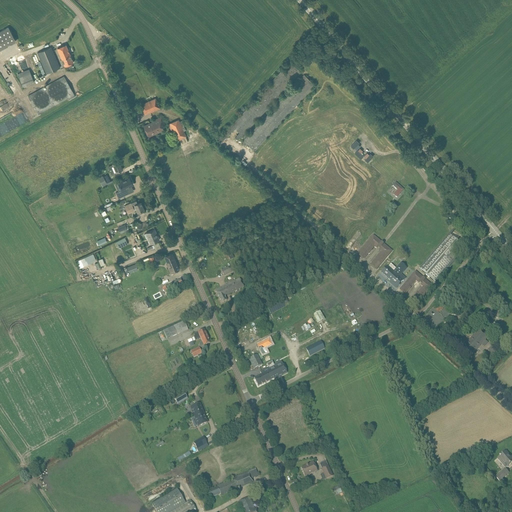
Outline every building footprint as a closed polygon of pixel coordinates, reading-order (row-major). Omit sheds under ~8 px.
[(0,50),(16,42),(8,27),(0,31),(0,50)] [(57,48),(65,66),(73,63),(66,45),(57,48)] [(37,53),(46,74),(60,68),(51,47),(37,53)] [(301,72),(290,62),(229,128),(228,127),(220,135),(217,139),(221,143),(232,131),(237,136),(235,138),(238,140),(301,72)] [(18,76),(23,87),(34,82),(30,71),(18,76)] [(246,144),(254,151),(315,85),(304,75),(242,143),(244,146),(246,144)] [(38,114),(74,94),(64,76),(28,96),(38,114)] [(141,112),(143,111),(145,115),(160,108),(155,98),(140,105),(142,108),(140,109),(141,112)] [(158,120),(143,126),(148,137),(163,130),(162,127),(165,126),(161,117),(158,118),(158,120)] [(186,137),(183,131),(185,130),(181,121),(179,122),(178,120),(170,123),(175,136),(174,137),(176,141),(186,137)] [(359,143),(356,141),(351,147),(354,149),(359,143)] [(357,151),(355,154),(361,159),(363,156),(357,151)] [(373,157),(370,154),(364,160),(367,163),(373,157)] [(118,161),(118,162),(112,164),(113,165),(108,167),(109,170),(111,175),(122,170),(118,161)] [(103,187),(113,182),(112,180),(107,183),(103,176),(98,178),(103,187)] [(119,183),(115,184),(118,191),(115,193),(118,199),(129,194),(126,188),(131,186),(132,185),(131,183),(129,178),(119,183)] [(395,183),(393,186),(398,190),(393,195),(397,198),(403,190),(395,183)] [(138,212),(144,209),(141,202),(137,204),(136,201),(131,203),(125,206),(128,214),(131,213),(130,211),(134,209),(134,210),(136,209),(138,212)] [(154,229),(150,231),(146,233),(151,244),(159,240),(154,229)] [(461,255),(469,244),(453,230),(420,269),(436,283),(461,255)] [(374,235),(358,254),(363,258),(373,246),(376,248),(382,241),(374,235)] [(376,270),(393,250),(385,243),(379,250),(382,253),(371,266),(376,270)] [(84,266),(97,260),(94,253),(81,259),(84,266)] [(171,274),(175,272),(179,270),(172,253),(164,257),(167,264),(166,264),(171,274)] [(388,266),(382,273),(388,279),(387,280),(388,280),(390,282),(397,288),(406,278),(404,277),(401,274),(407,268),(401,263),(396,268),(393,271),(388,267),(388,266)] [(136,264),(127,267),(130,273),(138,270),(136,264)] [(227,267),(221,270),(224,276),(230,273),(227,267)] [(136,285),(148,280),(144,269),(139,271),(142,277),(134,280),(136,285)] [(415,271),(400,289),(404,293),(416,279),(419,282),(423,278),(415,271)] [(173,291),(189,283),(185,276),(162,288),(167,297),(174,293),(173,291)] [(240,278),(223,286),(228,295),(244,287),(240,278)] [(425,287),(413,300),(417,304),(433,286),(425,280),(421,284),(425,287)] [(221,303),(226,301),(227,300),(225,296),(228,295),(223,286),(215,291),(221,303)] [(319,323),(326,320),(322,311),(315,314),(319,323)] [(493,324),(490,321),(485,326),(487,329),(493,324)] [(184,322),(168,329),(171,337),(188,330),(184,322)] [(312,329),(309,323),(304,326),(302,322),(291,327),(294,334),(297,332),(298,335),(312,329)] [(254,340),(261,337),(256,326),(248,330),(249,332),(243,335),(242,333),(239,334),(242,341),(250,337),(250,339),(253,338),(254,340)] [(195,336),(193,337),(195,341),(201,339),(207,336),(204,329),(200,331),(194,334),(195,336)] [(471,355),(474,352),(481,344),(484,347),(488,343),(486,341),(488,338),(479,329),(465,344),(462,347),(471,355)] [(202,342),(199,343),(201,347),(204,346),(206,345),(210,343),(207,336),(201,339),(202,342)] [(269,339),(262,343),(264,348),(265,348),(272,345),(269,339)] [(310,356),(324,349),(320,342),(306,349),(310,356)] [(492,346),(488,350),(492,355),(496,352),(492,346)] [(194,357),(201,354),(199,347),(191,351),(194,357)] [(249,358),(254,368),(263,364),(258,354),(249,358)] [(267,364),(269,368),(274,378),(275,379),(287,373),(281,361),(278,363),(274,365),(272,361),(267,364)] [(261,375),(254,378),(258,386),(274,378),(269,368),(260,372),(261,375)] [(178,404),(187,399),(184,393),(174,397),(178,404)] [(200,404),(191,407),(195,417),(204,413),(200,404)] [(195,417),(191,419),(193,424),(197,422),(198,426),(199,426),(208,423),(204,413),(195,417)] [(283,421),(285,420),(283,415),(275,419),(277,424),(277,423),(280,430),(282,435),(291,431),(289,426),(286,428),(283,421)] [(203,437),(194,443),(197,449),(207,444),(203,437)] [(506,468),(507,467),(511,462),(511,458),(511,457),(510,457),(506,452),(506,451),(501,456),(501,455),(497,458),(506,468)] [(313,462),(301,468),(305,476),(317,471),(313,462)] [(328,466),(322,469),(326,479),(333,476),(328,466)] [(509,473),(505,468),(496,476),(500,481),(509,473)] [(218,494),(220,493),(221,494),(235,488),(235,490),(237,489),(236,488),(253,482),(251,479),(259,476),(256,469),(232,478),(232,479),(207,491),(210,498),(218,495),(218,494)] [(188,502),(186,504),(177,489),(152,504),(156,511),(197,511),(191,500),(188,502)] [(328,501),(326,496),(316,501),(310,504),(313,511),(315,511),(329,505),(328,501)] [(256,511),(256,510),(255,510),(249,497),(245,499),(238,502),(242,511),(256,511)]
